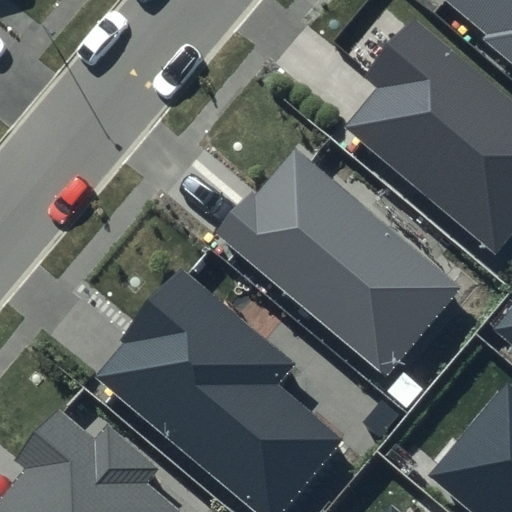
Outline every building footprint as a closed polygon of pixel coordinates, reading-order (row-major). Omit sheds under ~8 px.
[(511,0),(448,0),(491,36),(484,44),(511,68),(511,0)] [(511,233),(511,102),(413,18),(364,75),(380,89),(348,127),(496,252),(511,233)] [(459,289),(294,147),(218,234),(383,377),(459,289)] [(294,365),(182,271),(94,376),(255,511),(285,511),(346,441),(278,383),(294,365)] [(511,307),(494,328),(511,343),(511,307)] [(511,511),(511,385),(508,382),(428,474),(472,511),(511,511)] [(92,439),(58,410),(16,459),(27,469),(0,500),(0,511),(180,511),(146,483),(159,467),(106,422),(92,439)]
